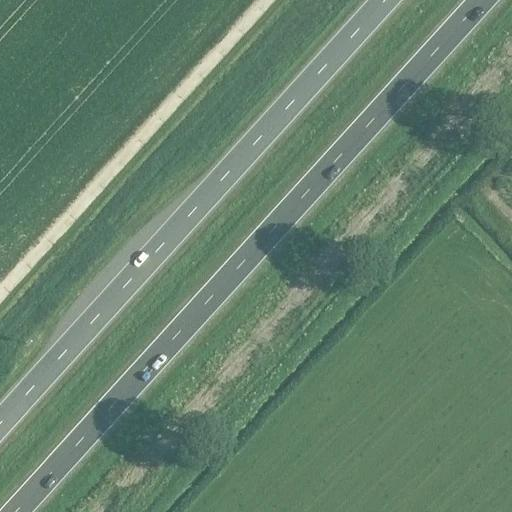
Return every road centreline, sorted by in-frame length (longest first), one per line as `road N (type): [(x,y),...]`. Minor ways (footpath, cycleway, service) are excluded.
road 1 (trunk): [(7,511),(483,0)]
road 2 (trunk): [(390,0),(0,428)]
